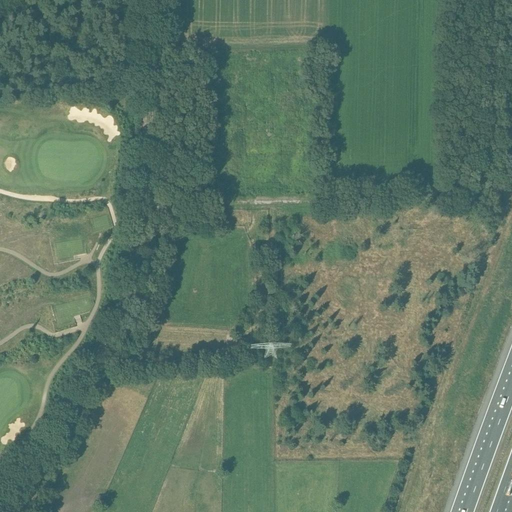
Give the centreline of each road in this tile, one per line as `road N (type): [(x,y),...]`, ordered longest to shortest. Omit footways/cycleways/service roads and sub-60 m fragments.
road 1 (unclassified): [(18,511),(109,340),(135,264),(155,0)]
road 2 (motorway): [(511,388),(468,511)]
